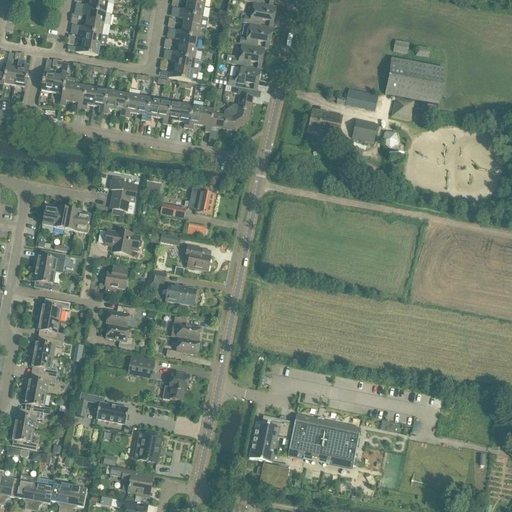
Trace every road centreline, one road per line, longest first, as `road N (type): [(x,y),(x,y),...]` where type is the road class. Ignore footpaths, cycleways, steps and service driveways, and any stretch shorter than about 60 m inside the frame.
road 1 (tertiary): [(196,492),(301,0)]
road 2 (residential): [(252,162),(26,121)]
road 3 (residential): [(62,57),(153,71),(164,0)]
